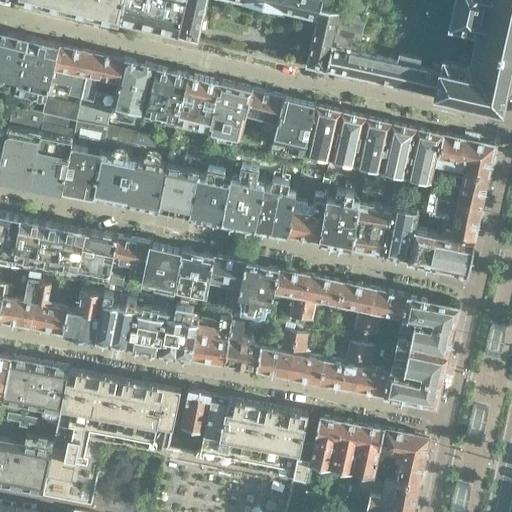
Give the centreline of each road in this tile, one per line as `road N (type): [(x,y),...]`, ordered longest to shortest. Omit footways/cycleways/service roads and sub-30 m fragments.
road 1 (residential): [(0,12),(511,128)]
road 2 (residential): [(480,287),(0,191)]
road 3 (residential): [(450,418),(0,335)]
road 4 (residential): [(480,287),(511,148)]
road 5 (residential): [(450,418),(480,287)]
